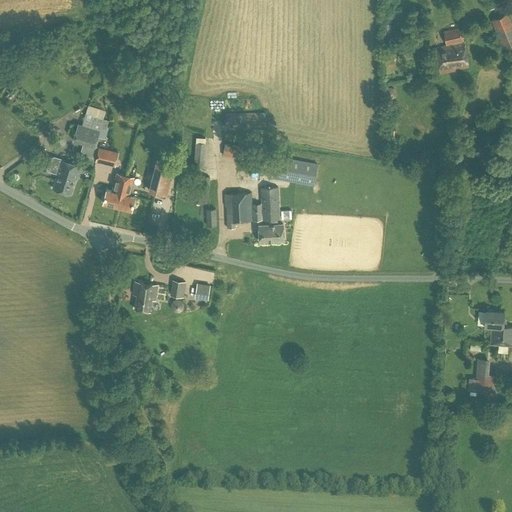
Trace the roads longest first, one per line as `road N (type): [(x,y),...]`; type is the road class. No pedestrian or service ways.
road 1 (unclassified): [(106,239),(318,279),(511,282)]
road 2 (unclassified): [(165,511),(102,383),(106,239)]
